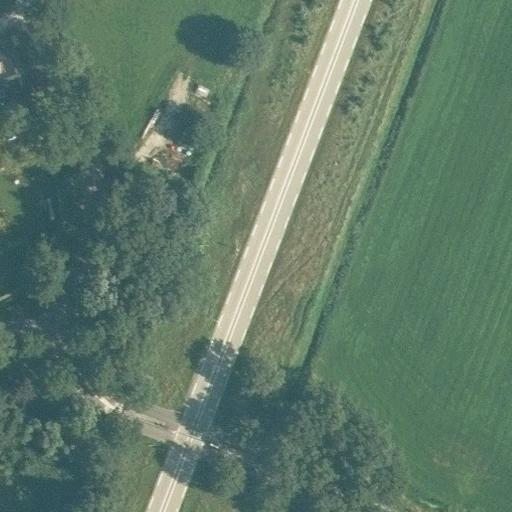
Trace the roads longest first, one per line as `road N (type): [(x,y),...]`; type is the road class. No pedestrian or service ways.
road 1 (primary): [(190,434),(354,0)]
road 2 (unclassified): [(67,326),(95,193),(79,119),(26,0)]
road 3 (unclassified): [(375,511),(190,434)]
road 4 (unclassified): [(190,434),(92,390),(75,366),(67,326)]
